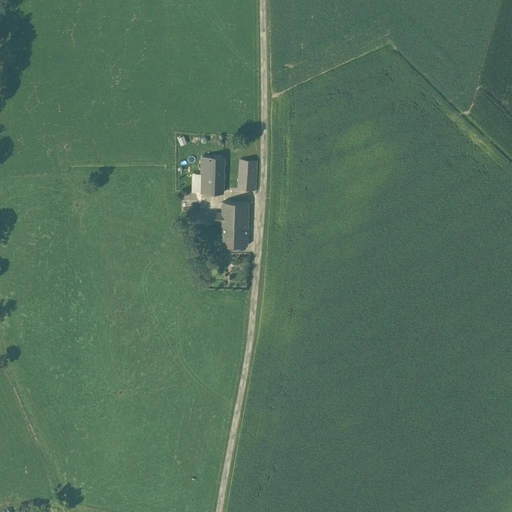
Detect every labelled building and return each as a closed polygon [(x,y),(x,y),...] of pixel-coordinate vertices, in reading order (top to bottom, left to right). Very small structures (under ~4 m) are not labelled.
[(225,158),(202,158),(202,191),(225,191),(225,158)] [(255,191),(257,162),(239,161),(238,190),(255,191)] [(186,192),(185,210),(200,210),(201,192),(186,192)] [(246,236),(246,202),(222,202),(222,214),(222,224),(222,236),(246,236)] [(213,224),(213,214),(192,214),(192,224),(213,224)] [(222,224),(222,214),(213,214),(213,224),(222,224)] [(247,245),(246,236),(222,236),(223,245),(247,245)]
